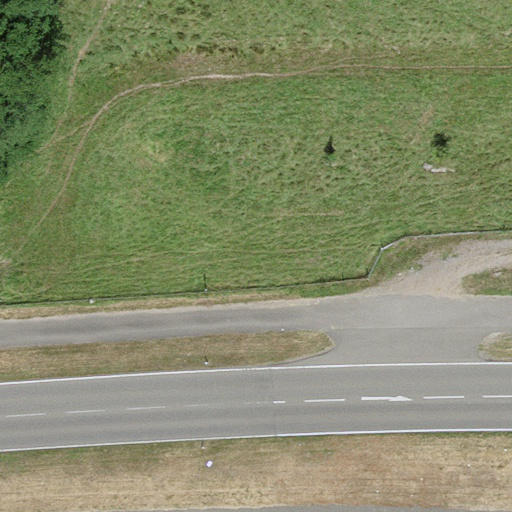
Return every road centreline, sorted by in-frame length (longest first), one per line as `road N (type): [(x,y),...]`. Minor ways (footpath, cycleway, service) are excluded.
road 1 (secondary): [(407,402),(0,425)]
road 2 (track): [(404,306),(384,316),(0,330)]
